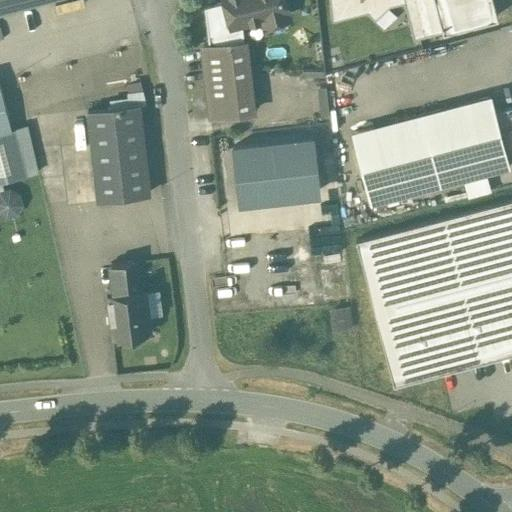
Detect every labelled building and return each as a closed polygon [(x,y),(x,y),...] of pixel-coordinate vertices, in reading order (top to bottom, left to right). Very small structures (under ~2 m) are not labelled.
[(0,0),(0,12),(50,0),(0,0)] [(224,0),(220,0),(206,5),(210,41),(250,37),(249,20),(230,25),(224,0)] [(287,0),(224,0),(230,25),(249,20),(290,10),(287,0)] [(390,4),(405,1),(404,0),(329,0),(332,20),(366,11),(374,19),(390,4)] [(404,0),(405,1),(414,36),(498,15),(493,0),(404,0)] [(210,41),(201,42),(211,117),(256,112),(250,37),(210,41)] [(14,127),(11,128),(0,87),(0,181),(27,174),(14,127)] [(357,131),(376,201),(510,164),(491,95),(357,131)] [(112,106),(87,109),(97,198),(148,191),(138,103),(122,105),(121,98),(111,99),(112,106)] [(259,142),(233,145),(239,200),(265,197),(318,191),(312,137),(260,143),(259,142)] [(9,188),(0,190),(0,211),(6,214),(15,212),(20,203),(18,193),(9,188)] [(510,349),(511,348),(511,199),(357,241),(393,380),(510,349)] [(148,287),(163,286),(161,268),(171,267),(170,256),(146,258),(148,287)] [(135,259),(111,262),(114,292),(138,289),(135,259)] [(114,292),(106,293),(111,334),(115,334),(116,340),(131,338),(130,332),(150,330),(145,289),(145,288),(138,289),(114,292)] [(354,325),(353,303),(332,304),(333,326),(354,325)]
